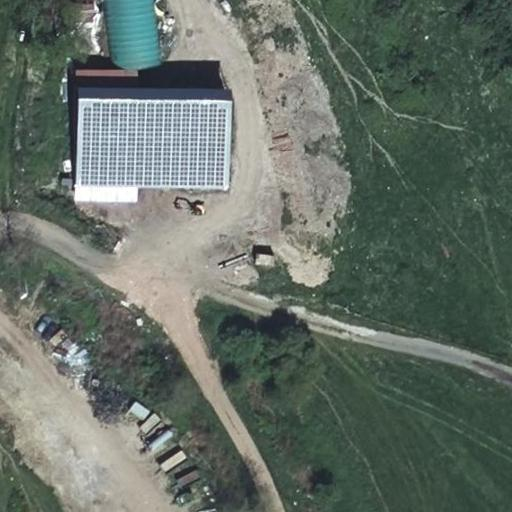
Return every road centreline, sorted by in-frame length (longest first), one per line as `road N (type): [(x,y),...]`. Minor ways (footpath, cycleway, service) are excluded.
road 1 (track): [(0,222),(23,220),(106,266),(155,277),(274,511)]
road 2 (track): [(155,277),(194,275),(359,336),(433,348),(511,376)]
road 3 (unknown): [(155,277),(180,60),(177,0)]
road 4 (track): [(153,511),(100,428),(0,320)]
